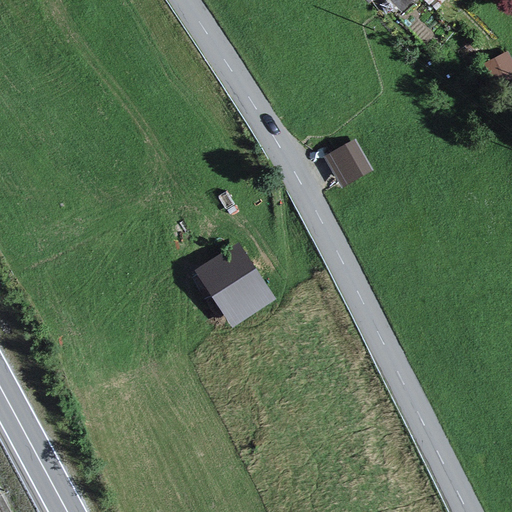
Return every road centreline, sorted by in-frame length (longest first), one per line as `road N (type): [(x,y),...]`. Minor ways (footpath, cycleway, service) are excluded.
road 1 (tertiary): [(467,511),(341,258),(186,0)]
road 2 (trunk): [(68,511),(0,385)]
